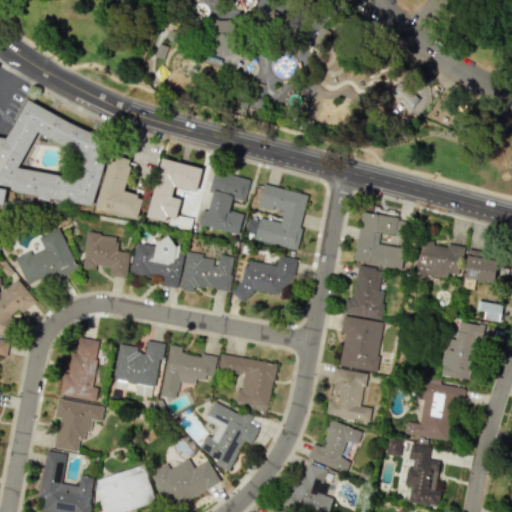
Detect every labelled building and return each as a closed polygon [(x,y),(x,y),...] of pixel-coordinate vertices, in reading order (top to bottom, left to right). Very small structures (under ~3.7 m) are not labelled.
[(313,11),(294,1),(293,3),(290,10),(294,13),(292,18),(300,22),(303,16),(309,19),(312,12),(313,11)] [(271,9),(277,12),(274,18),(268,15),(271,9)] [(215,19),(228,19),(238,27),(237,41),(228,50),(216,50),(207,41),(206,28),(215,19)] [(309,44),(312,46),(315,48),(321,51),(331,31),(325,28),(321,26),(320,25),(309,44)] [(170,29),(175,30),(176,35),(175,39),(172,40),(171,40),(167,39),(165,35),(166,31),(170,29)] [(158,42),(159,42),(167,45),(165,50),(164,53),(162,58),(153,55),(158,42)] [(320,67),(332,77),(344,61),(332,52),(320,67)] [(205,53),(221,58),(221,60),(220,61),(204,56),(205,54),(205,53)] [(161,64),(163,65),(165,67),(169,71),(169,72),(161,80),(153,72),(161,64)] [(400,81),(420,98),(410,109),(390,93),(400,81)] [(244,115),(245,110),(246,106),(248,101),(230,97),(230,99),(228,106),(226,111),(244,115)] [(28,98),(76,126),(112,140),(94,206),(14,192),(14,188),(0,184),(0,136),(6,138),(28,98)] [(340,130),(339,132),(339,134),(338,137),(346,139),(353,139),(361,138),(369,136),(368,132),(367,128),(360,130),(353,131),(346,131),(340,130)] [(96,205),(137,216),(143,196),(123,191),(131,159),(110,153),(96,205)] [(162,156),(146,217),(166,221),(167,217),(176,219),(181,199),(172,197),(174,186),(196,192),(202,167),(162,156)] [(199,223),(239,233),(244,214),(229,210),(233,197),(245,200),(250,179),(214,170),(209,190),(213,191),(207,215),(201,214),(199,223)] [(263,182),(257,206),(272,210),(273,206),(284,208),(281,222),(260,217),(255,239),(295,249),(309,194),(263,182)] [(362,211),(397,217),(396,219),(409,221),(407,237),(394,235),(394,233),(380,231),(378,242),(405,248),(401,269),(353,259),(362,211)] [(57,227),(77,269),(46,286),(41,276),(27,283),(14,259),(30,251),(32,254),(42,249),(37,238),(57,227)] [(87,230),(82,266),(96,268),(96,264),(111,266),(110,275),(126,277),(129,253),(116,251),(118,242),(115,242),(115,236),(100,234),(100,232),(87,230)] [(417,238),(433,240),(432,243),(447,246),(448,243),(464,246),(460,269),(459,268),(458,274),(448,272),(447,278),(425,274),(424,279),(410,278),(417,238)] [(150,277),(131,273),(137,241),(185,250),(178,288),(166,286),(168,275),(151,272),(150,277)] [(468,248),(463,277),(494,282),(498,260),(483,257),(484,251),(468,248)] [(186,250),(179,288),(192,290),(193,286),(197,287),(198,285),(228,291),(234,258),(220,255),(218,266),(212,265),(213,258),(201,256),(202,253),(186,250)] [(254,289),(277,293),(294,273),(297,260),(278,256),(276,265),(249,259),(248,264),(244,264),(241,280),(231,291),(244,301),(254,289)] [(342,312),(381,319),(384,303),(381,303),(383,290),(378,289),(381,270),(375,269),(375,267),(357,264),(355,279),(357,279),(356,283),(355,283),(352,295),(350,295),(349,298),(345,298),(342,312)] [(36,300),(16,278),(6,289),(5,287),(0,293),(0,333),(11,337),(19,321),(10,317),(18,308),(22,312),(36,300)] [(478,300),(502,305),(499,321),(483,318),(484,311),(476,310),(478,300)] [(338,364),(376,371),(381,322),(343,315),(339,331),(345,332),(338,364)] [(459,320),(484,324),(482,339),(474,337),(472,350),(473,350),(468,379),(440,374),(447,338),(455,339),(459,320)] [(9,339),(0,337),(0,354),(6,355),(9,339)] [(61,394),(94,399),(96,389),(90,388),(98,341),(81,338),(79,351),(72,350),(68,373),(64,372),(61,394)] [(112,377),(153,385),(159,357),(161,358),(164,343),(147,340),(145,352),(138,351),(139,346),(119,342),(112,377)] [(159,395),(164,368),(165,368),(168,353),(167,353),(169,344),(181,346),(180,351),(184,352),(184,353),(200,357),(201,352),(216,356),(212,376),(205,374),(204,380),(195,378),(194,384),(179,381),(177,391),(176,390),(174,398),(159,395)] [(276,364),(221,354),(218,369),(243,374),(240,388),(237,388),(235,401),(268,407),(276,364)] [(331,401),(334,383),(331,383),(334,366),(367,372),(365,386),(363,386),(360,405),(372,406),(369,422),(326,415),(329,400),(331,401)] [(404,433),(447,441),(454,403),(462,405),(465,388),(422,380),(418,399),(423,400),(419,423),(406,421),(404,433)] [(102,406),(58,398),(55,417),(60,417),(55,447),(77,450),(79,439),(84,440),(85,432),(91,432),(93,420),(100,421),(102,406)] [(214,400),(240,413),(242,409),(254,415),(250,423),(260,427),(251,445),(244,442),(230,470),(215,463),(217,460),(208,455),(210,451),(200,447),(206,435),(212,438),(218,425),(205,419),(214,400)] [(306,459),(345,472),(349,460),(340,457),(345,440),(357,444),(362,431),(328,420),(319,446),(312,443),(306,459)] [(385,454),(399,456),(402,440),(388,438),(385,454)] [(411,444),(429,448),(426,459),(438,462),(433,490),(440,491),(437,506),(428,504),(428,507),(407,503),(410,487),(402,486),(406,466),(412,467),(414,460),(408,458),(411,444)] [(45,451),(37,497),(42,498),(40,510),(52,511),(89,511),(95,476),(78,473),(77,485),(61,482),(65,454),(45,451)] [(148,472),(173,510),(219,480),(207,460),(194,468),(187,458),(170,469),(165,462),(148,472)] [(102,511),(125,511),(156,502),(144,465),(98,480),(99,485),(96,486),(101,501),(99,502),(102,511)] [(282,505),(308,511),(327,511),(331,497),(324,496),(330,471),(307,465),(304,477),(297,475),(292,492),(285,491),(282,505)]
